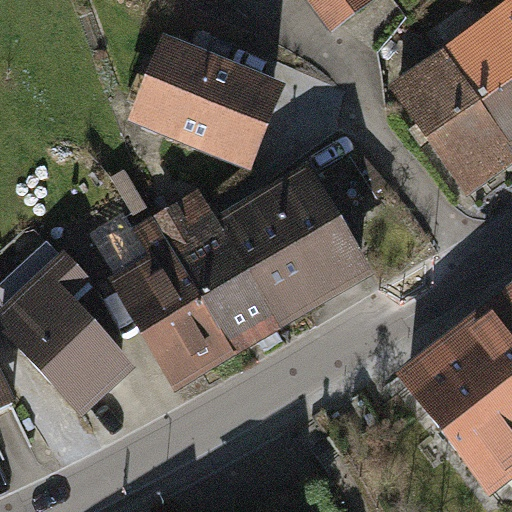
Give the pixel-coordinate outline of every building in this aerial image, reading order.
[(295,0),(320,31),(360,0),(295,0)] [(511,170),(511,19),(399,99),(429,141),(470,199),(511,170)] [(283,85),(154,37),(120,127),(249,175),(283,85)] [(311,159),(259,188),(327,307),(380,278),(311,159)] [(198,188),(154,213),(237,359),(281,333),(213,214),(198,188)] [(281,333),(327,307),(259,188),(213,214),(281,333)] [(180,391),(237,359),(154,213),(129,227),(145,254),(112,273),(180,391)] [(0,314),(0,320),(18,339),(11,346),(82,420),(138,365),(72,297),(89,282),(62,254),(0,314)] [(511,302),(426,366),(396,388),(486,508),(511,489),(511,302)]
